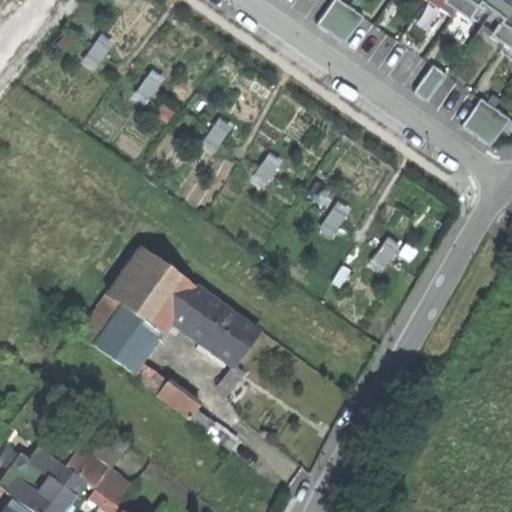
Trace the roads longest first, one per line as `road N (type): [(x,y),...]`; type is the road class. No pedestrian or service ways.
road 1 (residential): [(506,178),(314,511)]
road 2 (residential): [(506,178),(245,0)]
